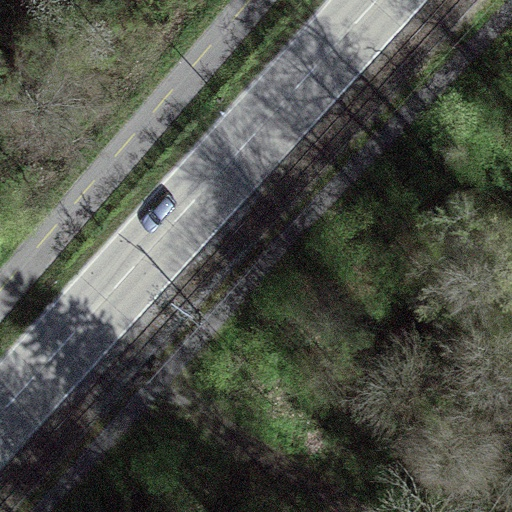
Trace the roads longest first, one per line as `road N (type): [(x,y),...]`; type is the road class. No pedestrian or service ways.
road 1 (primary): [(0,419),(381,0)]
road 2 (track): [(356,511),(163,372)]
